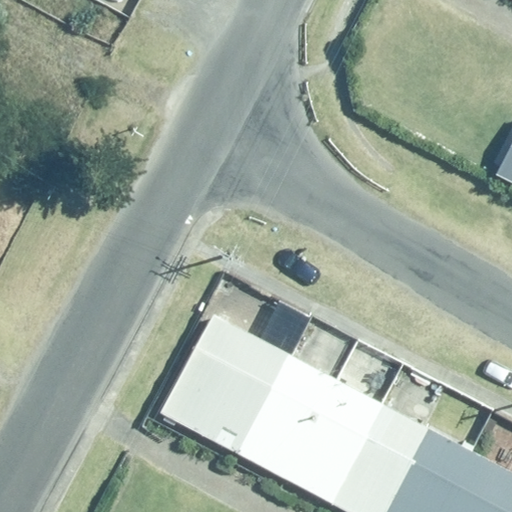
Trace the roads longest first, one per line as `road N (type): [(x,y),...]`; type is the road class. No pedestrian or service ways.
road 1 (residential): [(0,500),(200,130)]
road 2 (residential): [(200,130),(511,298)]
road 3 (residential): [(200,130),(270,0)]
